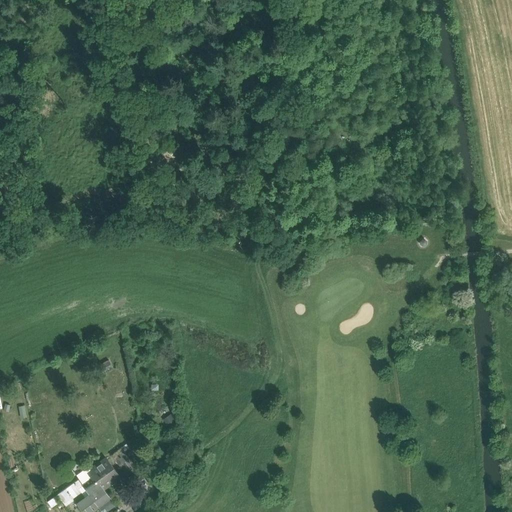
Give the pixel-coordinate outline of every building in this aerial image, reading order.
[(129,458),(121,447),(111,455),(127,476),(132,472),(124,461),(129,458)] [(106,458),(91,469),(89,466),(76,476),(79,479),(78,479),(82,485),(82,484),(98,507),(110,498),(103,488),(120,476),(106,458)] [(78,479),(65,488),(69,494),(82,485),(78,479)] [(98,507),(82,484),(82,485),(69,494),(67,495),(71,500),(73,499),(82,511),(90,511),(98,507)] [(65,488),(57,494),(65,505),(71,500),(67,495),(69,494),(65,488)] [(52,507),(59,501),(55,495),(48,500),(52,507)] [(110,498),(98,507),(101,510),(104,508),(106,510),(107,510),(114,505),(110,498)]
